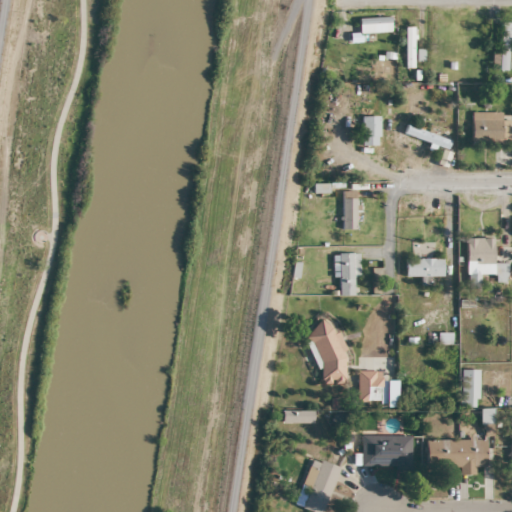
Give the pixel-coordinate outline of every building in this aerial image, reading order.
[(491,70),(511,70),(511,45),(511,22),(499,22),(498,52),(491,52),(491,70)] [(413,27),(404,27),(404,68),(413,68),(413,27)] [(471,141),(511,140),(511,120),(501,121),(501,112),(471,112),(471,141)] [(402,134),(445,150),(449,140),(405,125),(402,134)] [(465,238),(465,279),(494,279),(494,282),(506,282),(506,261),(495,261),(495,238),(465,238)] [(404,276),(416,276),(416,285),(431,285),(431,277),(441,277),(441,258),(404,258),(404,276)] [(478,370),(460,370),(460,407),(478,407),(478,370)] [(479,424),(491,424),(491,410),(479,410),(479,424)] [(282,422),(311,422),(311,411),(282,411),(282,422)] [(349,414),(333,414),(333,428),(349,428),(349,414)] [(410,469),(410,435),(360,435),(360,453),(354,453),(354,469),(410,469)] [(424,438),(424,465),(456,466),(456,475),(475,475),(475,465),(485,465),(485,439),(424,438)] [(322,511),(340,468),(312,457),(292,505),(309,511),(322,511)]
